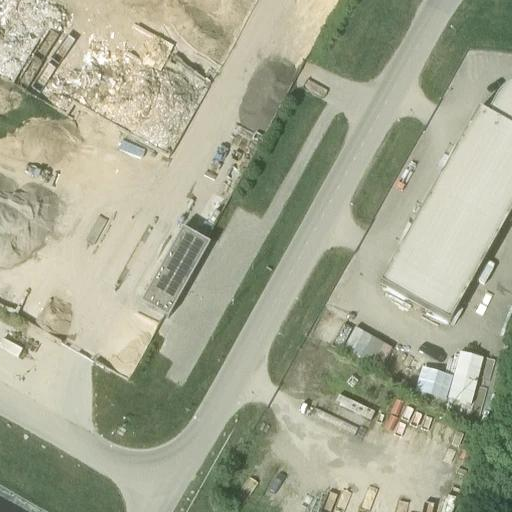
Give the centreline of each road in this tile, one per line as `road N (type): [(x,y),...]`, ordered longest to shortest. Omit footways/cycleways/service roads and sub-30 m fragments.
road 1 (unclassified): [(164,479),(434,0)]
road 2 (unclassified): [(164,479),(0,390)]
